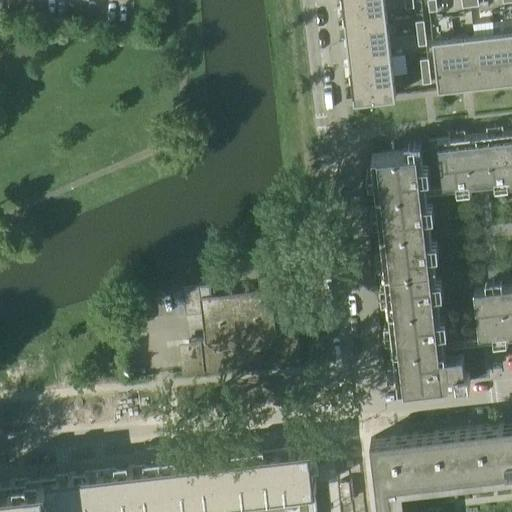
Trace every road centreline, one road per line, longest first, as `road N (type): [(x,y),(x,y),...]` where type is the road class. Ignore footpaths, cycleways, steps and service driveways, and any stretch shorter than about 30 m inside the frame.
road 1 (residential): [(354,410),(307,0)]
road 2 (residential): [(0,444),(354,410)]
road 3 (residential): [(354,410),(511,392)]
